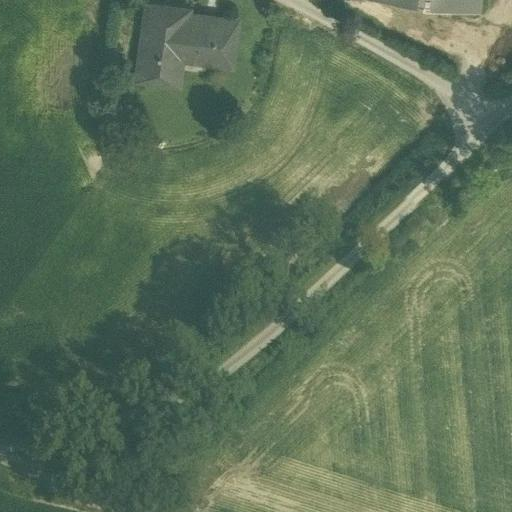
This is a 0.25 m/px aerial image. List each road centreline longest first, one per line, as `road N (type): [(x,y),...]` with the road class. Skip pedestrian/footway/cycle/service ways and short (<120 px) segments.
road 1 (unclassified): [(511,104),(247,348),(14,463),(0,459)]
road 2 (track): [(14,463),(173,511)]
